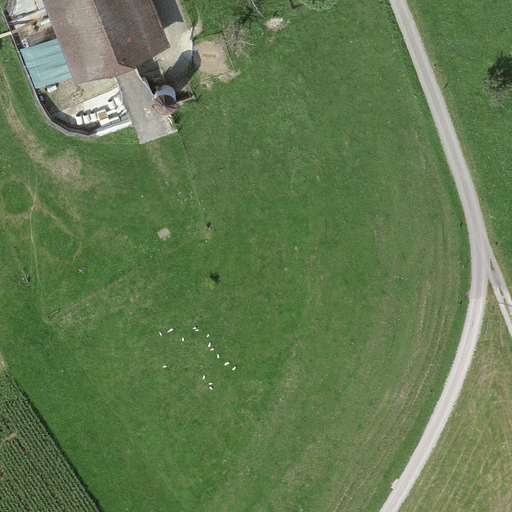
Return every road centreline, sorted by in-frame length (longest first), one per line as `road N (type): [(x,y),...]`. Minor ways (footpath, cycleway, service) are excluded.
road 1 (track): [(511,312),(479,238),(481,296),(466,361),(392,511)]
road 2 (residential): [(397,0),(456,149),(479,238)]
